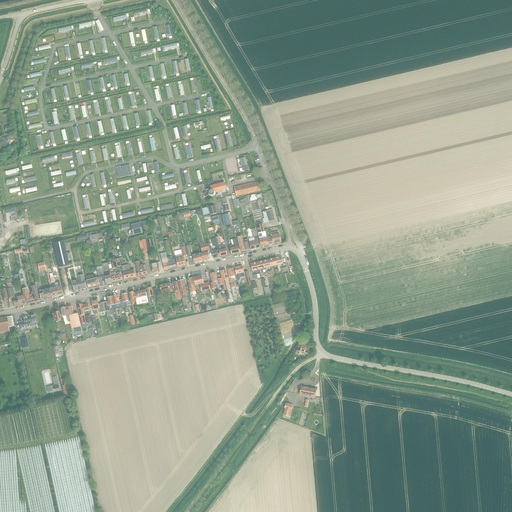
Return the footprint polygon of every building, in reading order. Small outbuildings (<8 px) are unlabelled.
[(155,130),(163,138),(166,135),(157,127),(155,130)] [(245,157),(239,159),(241,167),(247,165),(245,157)] [(133,175),(130,165),(117,168),(119,179),(133,175)] [(215,193),(215,192),(226,189),(224,182),(210,186),(211,187),(210,188),(210,189),(209,189),(208,190),(208,191),(208,192),(208,193),(208,194),(208,195),(209,195),(209,196),(210,196),(211,196),(212,196),(213,196),(214,196),(214,195),(215,195),(215,194),(215,193)] [(236,196),(260,191),(258,182),(234,187),(236,196)] [(210,214),(208,207),(202,209),(203,215),(210,214)] [(228,213),(221,215),(224,226),(231,224),(228,213)] [(140,222),(131,224),(133,234),(142,232),(140,222)] [(263,223),(256,225),(258,233),(265,231),(265,230),(263,223)] [(271,233),(272,236),(274,244),(281,242),(278,231),(271,233)] [(261,239),(259,239),(261,247),(268,245),(265,233),(265,232),(262,233),(263,237),(263,238),(261,239)] [(268,232),(265,233),(268,245),(274,244),(272,236),(269,237),(268,232)] [(237,237),(241,252),(245,250),(243,243),(243,240),(242,238),(241,235),(237,237)] [(217,242),(218,248),(218,249),(219,249),(221,256),(227,255),(225,244),(221,245),(219,237),(216,238),(217,242)] [(251,249),(260,247),(258,237),(248,239),(251,249)] [(231,254),(239,252),(236,238),(232,239),(233,244),(229,245),(231,254)] [(59,267),(69,265),(63,240),(53,242),(59,267)] [(202,252),(210,250),(208,243),(200,245),(202,252)] [(178,254),(175,255),(177,262),(178,266),(185,265),(183,257),(183,255),(187,254),(185,246),(181,247),(182,250),(177,251),(178,254)] [(213,258),(221,256),(219,249),(218,249),(218,250),(212,251),(213,258)] [(201,253),(201,254),(202,256),(203,256),(204,260),(210,259),(209,254),(207,252),(201,253)] [(194,262),(204,260),(203,256),(202,256),(201,254),(193,256),(194,262)] [(168,261),(166,261),(168,269),(176,267),(174,259),(172,260),(171,257),(167,258),(168,261)] [(281,257),(275,258),(277,265),(283,264),(281,257)] [(121,267),(119,258),(115,259),(116,262),(112,263),(113,268),(121,267)] [(139,261),(135,262),(136,266),(136,269),(137,271),(138,276),(147,274),(146,267),(145,264),(140,265),(139,261)] [(44,262),(37,264),(39,273),(46,271),(44,262)] [(153,273),(160,271),(158,262),(151,264),(153,273)] [(259,269),(257,262),(251,264),(252,271),(259,269)] [(125,279),(136,276),(134,269),(130,270),(128,264),(122,266),(123,272),(125,279)] [(242,266),(234,268),(236,274),(237,279),(238,281),(240,280),(240,278),(245,277),(244,272),(242,266)] [(106,283),(113,282),(111,277),(110,272),(104,273),(103,269),(97,270),(100,281),(105,280),(106,283)] [(88,288),(83,270),(77,272),(79,280),(73,282),(75,291),(88,288)] [(112,277),(111,277),(113,282),(122,279),(120,272),(115,274),(115,272),(111,273),(112,277)] [(202,275),(194,277),(196,285),(200,284),(202,291),(205,290),(210,289),(208,282),(204,283),(202,275)] [(87,280),(86,280),(88,288),(99,285),(97,277),(95,278),(87,280)] [(193,277),(187,279),(191,295),(196,294),(196,291),(192,278),(193,278),(193,277)] [(178,281),(182,298),(182,299),(186,298),(185,294),(186,293),(185,288),(183,280),(178,281)] [(162,293),(171,291),(169,283),(160,285),(162,293)] [(40,300),(38,293),(36,285),(31,286),(33,292),(36,301),(40,300)] [(22,289),(23,295),(24,295),(25,299),(24,299),(25,304),(34,302),(33,296),(32,296),(31,294),(28,295),(27,288),(22,289)] [(41,299),(52,296),(50,288),(39,291),(41,299)] [(138,292),(139,293),(135,293),(134,291),(129,292),(132,305),(135,304),(134,300),(137,299),(138,305),(149,303),(146,290),(138,292)] [(14,306),(25,304),(24,299),(25,299),(24,295),(23,295),(16,297),(17,301),(13,301),(14,306)] [(118,295),(113,296),(116,310),(121,309),(120,305),(120,303),(118,295)] [(113,296),(107,298),(108,302),(107,302),(104,303),(106,311),(110,310),(113,310),(114,315),(117,314),(116,312),(117,312),(113,296)] [(92,301),(94,309),(95,314),(98,313),(97,309),(99,308),(100,312),(106,311),(104,303),(101,303),(99,304),(98,300),(92,301)] [(74,336),(83,334),(81,326),(78,313),(74,314),(72,306),(61,309),(63,316),(64,316),(67,316),(68,322),(71,321),(73,328),(72,328),(74,336)] [(58,329),(61,328),(60,321),(61,321),(59,311),(55,312),(55,313),(52,314),(54,321),(56,320),(58,329)] [(30,327),(30,323),(36,321),(34,315),(23,318),(24,321),(19,322),(21,329),(30,327)] [(0,332),(9,331),(8,327),(12,326),(10,316),(0,318),(0,332)] [(309,354),(311,347),(302,344),(303,341),(300,340),(296,352),(299,354),(300,351),(309,354)] [(315,397),(316,389),(301,386),(299,395),(315,397)] [(291,410),(292,405),(286,404),(285,409),(284,415),(287,416),(289,410),(291,410)]
